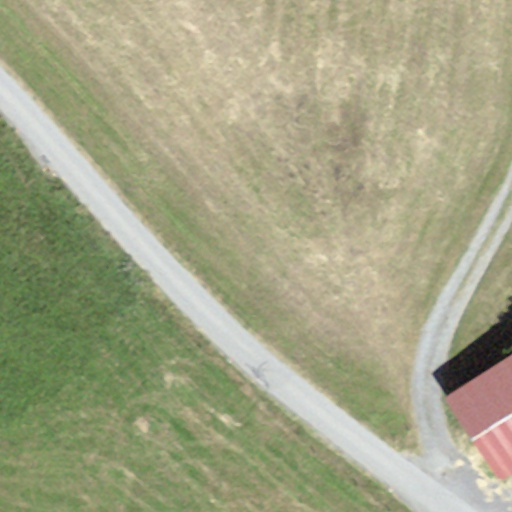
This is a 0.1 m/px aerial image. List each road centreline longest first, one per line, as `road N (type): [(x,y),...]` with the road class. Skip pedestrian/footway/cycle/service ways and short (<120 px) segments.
road 1 (track): [(448,511),(279,382),(161,269),(0,85)]
road 2 (track): [(445,509),(426,395),(450,312),(511,211)]
